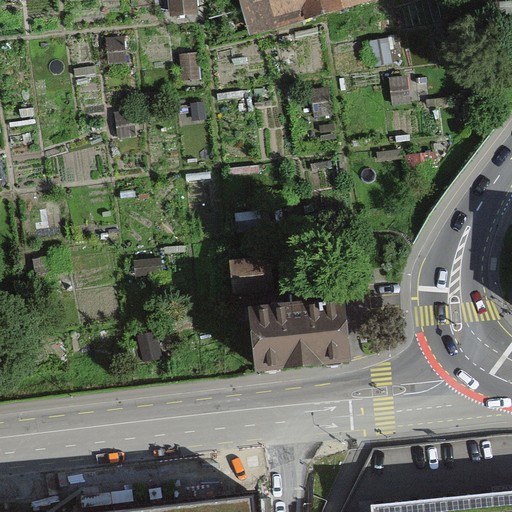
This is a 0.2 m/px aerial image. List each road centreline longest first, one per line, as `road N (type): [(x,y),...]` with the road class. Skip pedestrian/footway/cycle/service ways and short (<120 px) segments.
road 1 (residential): [(0,429),(378,392),(447,379),(474,352)]
road 2 (secondary): [(474,352),(458,326),(456,265),(479,205),(511,159)]
